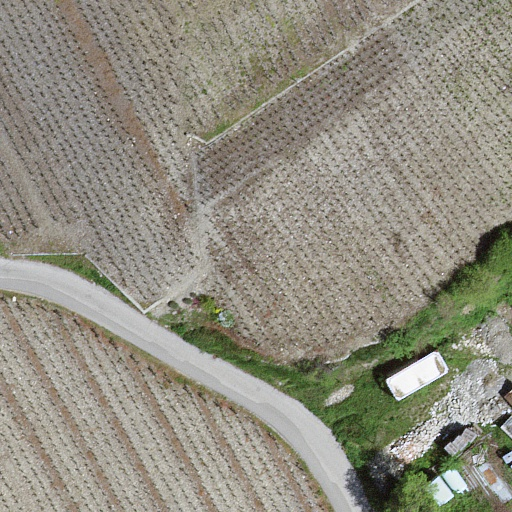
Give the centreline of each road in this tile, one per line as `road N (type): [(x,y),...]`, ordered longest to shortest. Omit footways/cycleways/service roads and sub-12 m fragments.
road 1 (residential): [(0,277),(66,295),(281,414),(310,437),(356,511)]
road 2 (track): [(511,385),(382,465)]
